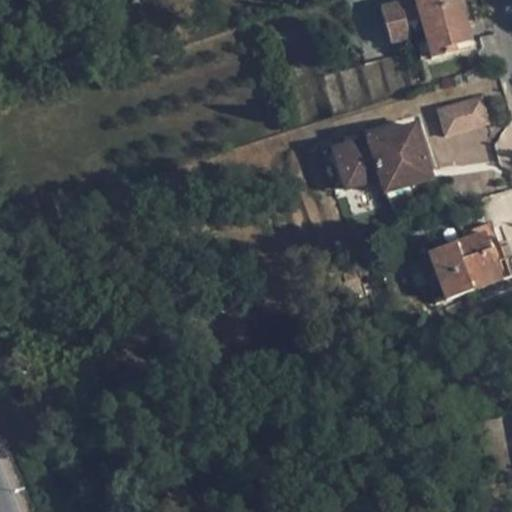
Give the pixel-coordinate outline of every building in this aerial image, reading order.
[(459,0),(413,0),(381,9),(391,46),(410,40),(405,24),(419,20),(430,61),(458,54),(456,47),(471,43),(460,1),(459,0)] [(484,97),(440,111),(449,137),(492,124),(484,97)] [(400,190),(435,179),(418,125),(337,151),(349,190),(396,175),(400,190)] [(349,190),(337,151),(327,154),(340,193),(349,190)] [(388,194),(400,190),(396,175),(384,179),(388,194)] [(444,303),(501,283),(484,234),(432,253),(429,246),(417,250),(436,305),(444,303)]
